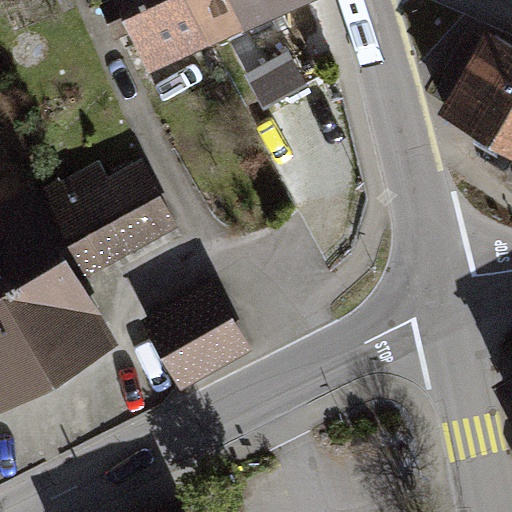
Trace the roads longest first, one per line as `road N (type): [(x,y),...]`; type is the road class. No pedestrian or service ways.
road 1 (tertiary): [(34,511),(449,296)]
road 2 (tertiary): [(449,296),(363,0)]
road 3 (tertiary): [(491,511),(449,296)]
